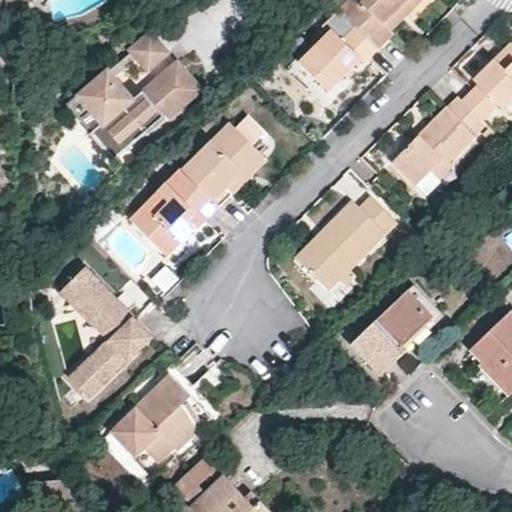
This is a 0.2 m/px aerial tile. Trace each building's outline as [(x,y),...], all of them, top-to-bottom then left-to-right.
[(351,0),(339,11),(354,27),(377,50),(391,36),(391,34),(384,27),(406,6),(412,13),(424,0),(351,0)] [(384,27),(391,34),(412,13),(406,6),(384,27)] [(327,35),(298,64),(327,92),(358,62),(361,64),(377,50),(354,27),(339,11),(321,30),(327,35)] [(161,55),(143,36),(122,56),(128,64),(140,75),(161,55)] [(511,43),(510,43),(472,80),(476,87),(461,102),(481,122),(497,106),(503,111),(511,101),(511,43)] [(128,64),(122,56),(101,75),(109,83),(128,64)] [(170,63),(129,102),(109,83),(101,75),(100,74),(64,108),(79,123),(88,115),(101,127),(95,133),(118,156),(129,145),(138,141),(149,135),(168,119),(199,91),(171,62),(170,63)] [(461,102),(456,98),(446,107),(451,112),(461,102)] [(446,107),(424,130),(428,134),(420,141),(416,137),(391,162),(416,187),(430,173),(442,161),(446,165),(485,127),(481,122),(461,102),(451,112),(446,107)] [(230,197),(223,191),(257,156),(227,127),(181,174),(214,208),(217,211),(230,197)] [(488,129),(482,134),(492,145),(497,139),(488,129)] [(416,137),(420,141),(428,134),(424,130),(416,137)] [(108,166),(118,156),(95,133),(85,143),(108,166)] [(223,191),(230,197),(264,163),(257,156),(223,191)] [(446,165),(442,161),(430,173),(436,179),(438,180),(449,169),(446,165)] [(181,174),(179,172),(127,224),(163,260),(193,230),(214,208),(181,174)] [(320,237),(327,243),(301,269),(328,294),(349,274),(393,229),(367,203),(355,215),(348,208),(320,237)] [(217,211),(214,208),(193,230),(196,233),(217,211)] [(327,243),(320,237),(295,262),(301,269),(327,243)] [(150,275),(163,290),(178,278),(165,263),(150,275)] [(87,323),(106,342),(108,345),(86,366),(84,364),(68,380),(88,400),(113,375),(150,338),(124,312),(120,315),(110,305),(113,301),(82,268),(58,292),(75,309),(82,303),(93,316),(87,323)] [(72,313),(75,309),(58,292),(54,295),(72,313)] [(406,351),(402,347),(433,318),(407,292),(352,344),(381,374),(406,351)] [(87,323),(93,316),(82,303),(75,309),(72,313),(84,325),(87,323)] [(511,316),(509,313),(472,349),(511,391),(511,316)] [(215,413),(173,369),(132,408),(132,412),(109,432),(134,459),(142,452),(155,465),(172,450),(175,452),(215,413)] [(174,487),(193,507),(224,476),(206,457),(174,487)] [(271,511),(261,500),(253,507),(247,500),(235,487),(224,476),(193,507),(190,509),(192,511),(271,511)] [(63,477),(33,477),(33,496),(51,496),(68,487),(63,477)] [(80,511),(68,487),(51,496),(58,511),(80,511)] [(261,500),(254,493),(247,500),(253,507),(261,500)]
